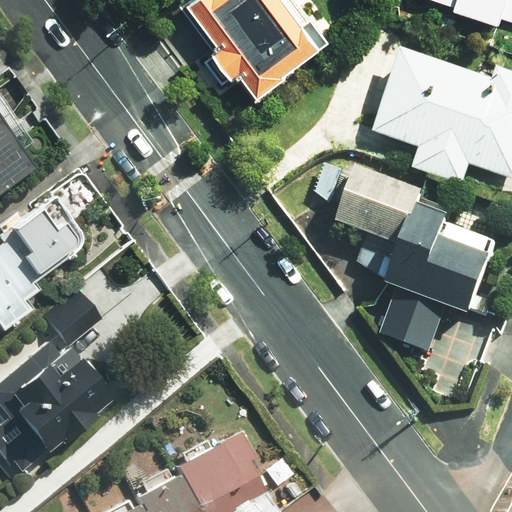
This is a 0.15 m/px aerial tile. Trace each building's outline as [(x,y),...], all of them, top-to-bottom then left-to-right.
[(277,0),(203,0),(188,12),(219,53),(209,60),(226,84),(236,76),(252,97),(315,50),(277,0)] [(511,0),(429,0),(451,6),(449,12),(496,27),(499,19),(511,22),(511,0)] [(511,80),(492,74),(488,87),(396,57),(369,138),(415,154),(409,174),(461,191),(467,171),(511,185),(511,80)] [(0,191),(24,176),(0,144),(0,191)] [(311,199),(335,208),(328,225),(395,250),(380,290),(461,321),(484,259),(438,242),(445,221),(415,210),(420,196),(349,169),(326,160),(311,199)] [(17,298),(83,244),(45,197),(0,234),(0,325),(24,306),(17,298)] [(80,288),(38,320),(58,347),(101,315),(80,288)] [(0,465),(12,480),(21,473),(32,464),(101,406),(56,352),(46,350),(37,341),(26,350),(29,353),(0,376),(0,465)] [(213,441),(164,468),(168,475),(124,499),(128,505),(114,511),(277,511),(284,507),(275,496),(268,498),(248,462),(254,459),(239,431),(215,445),(213,441)]
